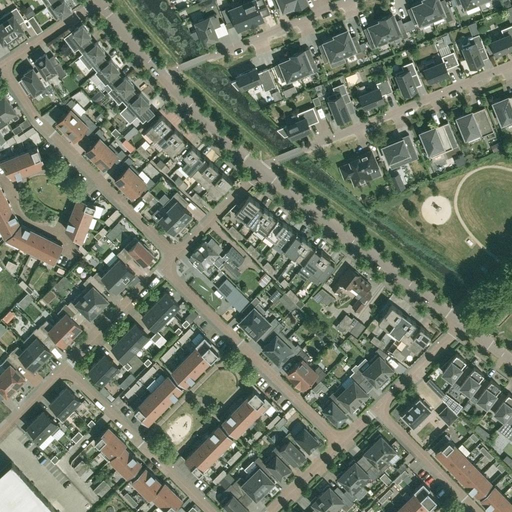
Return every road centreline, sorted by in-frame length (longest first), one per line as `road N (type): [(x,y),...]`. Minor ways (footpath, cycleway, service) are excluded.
road 1 (residential): [(177,254),(43,126),(3,65)]
road 2 (residential): [(164,268),(342,445)]
road 3 (residential): [(511,66),(284,163)]
road 4 (residential): [(463,323),(269,176)]
road 5 (residential): [(67,368),(211,511)]
road 6 (residential): [(353,0),(211,59),(173,87)]
road 7 (residential): [(478,511),(379,409)]
road 8 (residential): [(67,368),(164,268)]
road 9 (residential): [(379,409),(463,323)]
